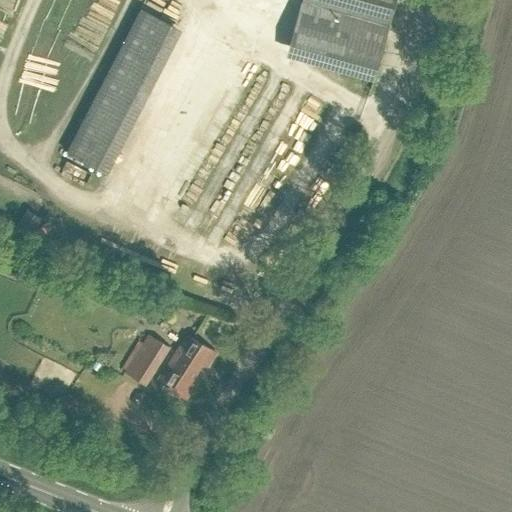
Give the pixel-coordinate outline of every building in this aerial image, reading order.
[(290,45),(376,69),(395,0),(302,0),(290,45)] [(181,30),(143,11),(139,8),(66,152),(107,173),(181,30)] [(0,116),(9,120),(14,108),(0,103),(0,116)] [(168,167),(172,162),(175,164),(185,149),(172,139),(158,160),(168,167)] [(26,209),(9,238),(24,246),(41,218),(26,209)] [(124,285),(115,303),(124,307),(130,298),(152,306),(155,293),(124,285)] [(66,324),(64,329),(66,334),(71,337),(76,335),(79,330),(77,325),(72,322),(66,324)] [(131,354),(123,367),(126,369),(125,370),(146,384),(170,348),(149,333),(134,357),(131,354)] [(178,345),(155,381),(158,383),(185,400),(201,376),(199,375),(203,369),(205,371),(216,354),(217,352),(191,336),(189,339),(184,336),(178,345)] [(61,420),(73,401),(60,394),(48,413),(61,420)]
